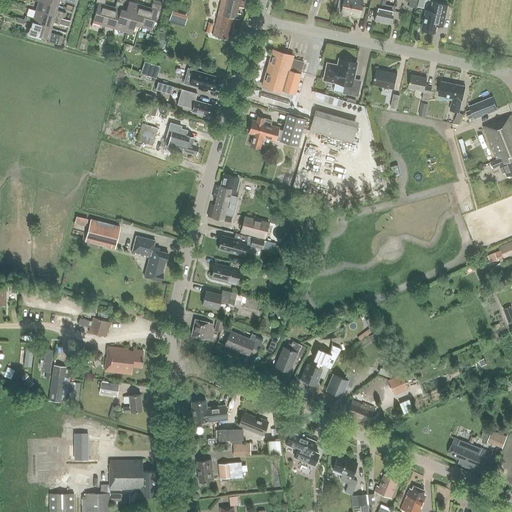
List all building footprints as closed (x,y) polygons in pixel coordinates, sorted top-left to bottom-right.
[(56,10),(58,5),(40,0),(38,0),(35,11),(64,19),(65,13),(56,10)] [(104,26),(109,6),(104,5),(105,0),(96,0),(96,2),(98,3),(92,22),(104,26)] [(115,29),(121,9),(124,0),(122,0),(116,0),(114,7),(109,6),(104,26),(115,29)] [(146,7),(140,26),(151,29),(157,10),(159,11),(162,3),(153,0),(151,8),(146,7)] [(239,20),(240,15),(236,14),(238,7),(243,9),(245,0),(220,0),(212,36),(230,40),(235,19),(239,20)] [(358,17),(362,1),(356,0),(342,0),(340,13),(358,17)] [(374,21),(390,24),(393,6),(384,4),(384,0),(370,0),(370,6),(377,8),(374,21)] [(127,32),(135,4),(129,2),(126,11),(121,9),(115,29),(127,32)] [(434,34),(436,26),(442,28),(447,5),(432,2),(430,11),(424,10),(420,31),(434,34)] [(140,26),(146,7),(135,4),(127,32),(132,34),(135,25),(140,26)] [(62,25),(64,19),(35,11),(32,22),(51,28),(53,23),(62,25)] [(50,33),(51,28),(32,22),(28,33),(47,39),(47,42),(61,46),(63,37),(50,33)] [(294,93),(303,63),(291,59),(292,57),(273,51),(262,87),(282,92),(282,90),(294,93)] [(342,61),(338,60),(337,65),(327,63),(323,79),(344,84),(342,92),(357,96),(361,81),(353,79),(357,62),(352,61),(351,60),(345,58),(343,59),(342,59),(342,61)] [(160,66),(144,61),(140,72),(156,78),(160,66)] [(188,69),(184,83),(198,87),(198,88),(207,91),(207,89),(214,91),(216,85),(218,85),(219,80),(218,79),(218,78),(202,74),(203,73),(188,69)] [(393,89),(396,74),(376,69),(373,85),(393,89)] [(428,101),(430,94),(431,87),(425,86),(426,78),(412,75),(409,88),(423,91),(423,92),(422,100),(428,101)] [(462,101),(465,86),(441,81),(438,95),(453,98),(450,110),(459,112),(461,100),(462,101)] [(157,83),(155,90),(171,95),(173,87),(157,83)] [(181,89),(179,96),(176,104),(192,109),(191,111),(192,111),(192,113),(196,114),(196,113),(207,116),(210,105),(194,101),(196,93),(181,89)] [(397,109),(400,96),(393,94),(390,108),(397,109)] [(497,110),(492,97),(468,106),(470,110),(465,112),(468,119),(473,117),(474,119),(483,116),(483,114),(487,113),(487,114),(497,110)] [(428,104),(420,102),(418,115),(425,117),(428,104)] [(157,106),(148,103),(145,111),(145,113),(154,116),(155,114),(157,106)] [(352,143),(358,121),(315,109),(309,131),(352,143)] [(459,123),(462,114),(457,112),(454,121),(459,123)] [(305,119),(289,115),(281,142),(297,147),(305,119)] [(511,118),(511,116),(484,126),(497,160),(491,163),(493,168),(500,166),(503,174),(505,173),(507,177),(511,175),(511,118)] [(250,146),(258,149),(262,137),(271,140),(275,141),(276,140),(281,142),(284,131),(279,129),(279,128),(275,127),(270,126),(272,121),(258,117),(256,122),(252,121),(248,133),(253,135),(250,146)] [(158,127),(142,122),(136,139),(152,144),(158,127)] [(194,138),(179,134),(181,126),(169,123),(164,143),(170,145),(170,147),(181,150),(196,155),(198,146),(195,145),(196,143),(193,142),(194,138)] [(229,201),(235,203),(237,193),(236,192),(239,179),(223,174),(220,187),(215,185),(212,198),(218,200),(216,207),(210,205),(207,216),(229,222),(233,210),(227,208),(229,201)] [(87,219),(76,216),(74,223),(85,226),(87,219)] [(244,217),(240,233),(265,239),(268,223),(244,217)] [(120,227),(90,220),(85,241),(115,249),(120,227)] [(243,255),(246,242),(248,236),(235,233),(233,239),(221,236),(218,249),(243,255)] [(155,241),(136,236),(132,253),(149,257),(144,277),(161,282),(168,253),(157,250),(158,249),(153,247),(155,241)] [(264,241),(252,238),(251,243),(250,245),(262,248),(264,241)] [(490,261),(511,252),(511,241),(500,246),(501,249),(487,255),(490,261)] [(214,264),(211,277),(227,281),(227,282),(236,284),(239,271),(251,274),(253,267),(230,262),(229,268),(214,264)] [(233,304),(236,294),(221,290),(220,295),(205,291),(201,305),(217,309),(219,301),(227,303),(233,304)] [(88,302),(87,308),(96,311),(98,305),(88,302)] [(503,309),(508,324),(511,322),(511,308),(511,306),(503,309)] [(374,329),(368,317),(363,319),(366,328),(355,337),(357,340),(368,332),(374,329)] [(108,322),(92,318),(88,331),(104,336),(108,322)] [(223,321),(216,319),(214,331),(220,332),(223,321)] [(209,340),(212,324),(206,323),(207,323),(195,320),(191,335),(209,340)] [(258,350),(262,339),(251,334),(249,339),(230,331),(224,345),(248,355),(251,348),(258,350)] [(376,337),(373,332),(366,336),(368,340),(376,337)] [(283,347),(274,366),(287,372),(295,354),(300,356),(304,347),(292,341),(290,344),(287,343),(285,348),(283,347)] [(318,375),(321,370),(319,369),(322,365),(329,368),(340,349),(332,345),(328,354),(317,349),(313,359),(312,363),(309,363),(309,365),(307,364),(300,380),(314,385),(318,375)] [(141,367),(143,351),(107,347),(105,371),(130,374),(131,366),(141,367)] [(52,350),(45,349),(42,371),(49,372),(52,350)] [(350,388),(356,375),(347,371),(343,379),(333,374),(326,390),(340,396),(344,385),(350,388)] [(407,389),(401,374),(387,379),(393,394),(407,389)] [(28,376),(23,380),(28,387),(33,382),(28,376)] [(64,378),(52,376),(50,392),(49,401),(61,402),(61,399),(65,399),(66,393),(67,393),(69,383),(64,383),(64,378)] [(119,384),(101,381),(101,382),(98,382),(97,386),(100,387),(99,393),(117,396),(119,384)] [(79,383),(69,382),(68,401),(77,402),(79,383)] [(128,396),(129,406),(122,407),(123,412),(130,412),(142,411),(140,394),(128,396)] [(210,421),(227,419),(225,405),(207,407),(206,400),(191,402),(193,422),(208,421),(208,420),(210,420),(210,421)] [(367,425),(373,408),(362,403),(362,405),(351,401),(347,413),(357,418),(356,420),(363,423),(367,425)] [(262,435),(268,422),(255,417),(243,412),(238,425),(262,435)] [(243,442),(243,429),(219,430),(219,442),(228,441),(228,439),(230,439),(230,442),(243,442)] [(487,442),(502,448),(507,436),(492,430),(487,442)] [(313,452),(317,443),(301,437),(290,432),(285,444),(297,449),(294,457),(314,466),(318,454),(313,452)] [(75,434),(75,457),(88,457),(88,434),(75,434)] [(478,472),(483,475),(492,453),(454,437),(447,453),(460,459),(457,464),(472,470),(473,467),(479,469),(478,472)] [(266,452),(278,451),(277,438),(265,438),(266,452)] [(233,455),(251,454),(250,442),(233,443),(233,455)] [(350,478),(351,477),(357,463),(351,461),(350,462),(338,456),(332,469),(342,473),(340,479),(341,481),(348,485),(345,491),(351,494),(357,482),(350,478)] [(142,471),(142,460),(109,460),(109,485),(100,485),(100,493),(85,493),(85,498),(82,498),(82,511),(109,511),(109,504),(129,504),(129,494),(121,494),(121,493),(109,493),(109,489),(141,489),(141,497),(155,496),(155,471),(142,471)] [(199,483),(213,481),(211,460),(196,461),(199,483)] [(242,466),(241,462),(218,464),(219,479),(243,476),(242,472),(247,471),(246,465),(242,466)] [(391,498),(398,480),(384,474),(379,487),(377,486),(374,492),(391,498)] [(407,493),(403,503),(400,509),(407,511),(418,511),(424,500),(423,500),(425,495),(423,494),(424,491),(413,486),(412,489),(409,488),(408,493),(407,493)] [(49,511),(73,511),(74,494),(50,494),(49,511)] [(351,506),(369,504),(368,494),(350,496),(351,506)] [(238,505),(237,495),(229,496),(230,506),(238,505)]
